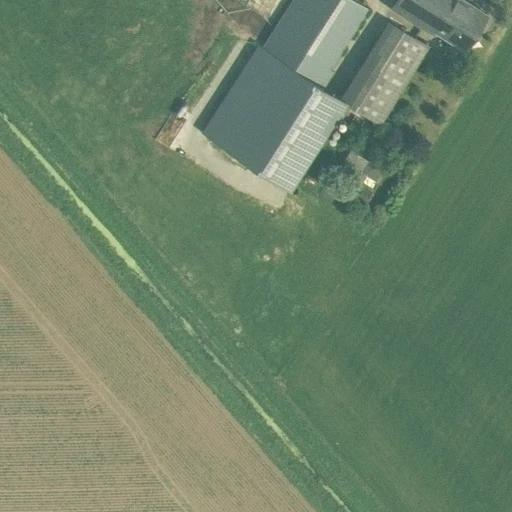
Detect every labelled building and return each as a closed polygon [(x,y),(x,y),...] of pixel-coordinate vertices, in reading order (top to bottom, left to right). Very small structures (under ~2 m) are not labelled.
[(319,84),(329,69),(367,8),(354,0),(291,0),(262,48),(319,84)] [(464,49),(487,14),(465,0),(395,0),(391,6),(432,32),(433,30),(464,49)] [(380,123),(428,45),(387,20),(339,97),(339,98),(380,123)] [(262,48),(256,44),(203,129),(285,182),(339,98),(339,97),(319,84),(262,48)] [(387,171),(349,148),(342,159),(345,161),(340,169),(351,176),(356,169),(365,174),(353,193),(366,201),(378,181),(380,183),(387,171)]
